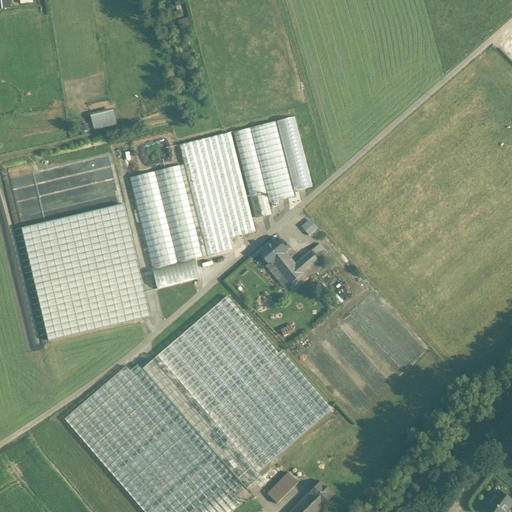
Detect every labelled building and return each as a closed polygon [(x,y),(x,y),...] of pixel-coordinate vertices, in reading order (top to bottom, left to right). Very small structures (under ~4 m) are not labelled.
[(511,30),(494,45),(511,65),(511,30)] [(110,112),(90,118),(93,129),(114,124),(110,112)] [(230,133),(252,219),(272,213),(270,204),(294,197),(293,191),(313,185),(294,117),(230,133)] [(184,165),(206,256),(233,250),(230,238),(255,232),(252,219),(230,133),(179,146),(184,165)] [(184,165),(130,178),(152,270),(193,260),(206,256),(184,165)] [(314,224),(305,231),(309,236),(318,228),(314,224)] [(278,238),(259,253),(268,265),(269,266),(286,252),(288,250),(278,238)] [(319,244),(311,251),(318,261),(327,253),(319,244)] [(286,252),(269,266),(268,265),(266,267),(275,278),(279,273),(289,285),(290,284),(294,290),(312,275),(307,270),(318,261),(311,251),(295,264),(286,252)] [(193,260),(152,270),(157,289),(197,279),(193,260)] [(318,261),(307,270),(312,275),(323,266),(318,261)] [(139,262),(34,286),(47,344),(152,320),(139,262)] [(289,285),(279,273),(275,278),(284,289),(289,285)] [(208,414),(279,353),(247,315),(244,317),(226,297),(158,356),(208,414)] [(282,335),(294,331),(291,324),(280,328),(282,335)] [(279,353),(208,414),(258,473),(332,410),(281,351),(279,353)] [(208,414),(158,356),(142,370),(234,477),(245,491),(262,477),(258,473),(208,414)] [(142,370),(137,365),(130,372),(126,367),(65,419),(144,511),(193,511),(234,477),(142,370)] [(273,468),(256,483),(261,488),(278,474),(273,468)] [(288,473),(267,494),(277,504),(298,483),(288,473)] [(234,477),(193,511),(232,511),(251,497),(245,491),(234,477)] [(321,482),(308,494),(321,508),(322,508),(334,495),(321,482)] [(505,511),(511,504),(511,501),(499,491),(486,508),(491,511),(505,511)] [(308,494),(290,511),(320,511),(322,511),(320,509),(321,508),(308,494)]
